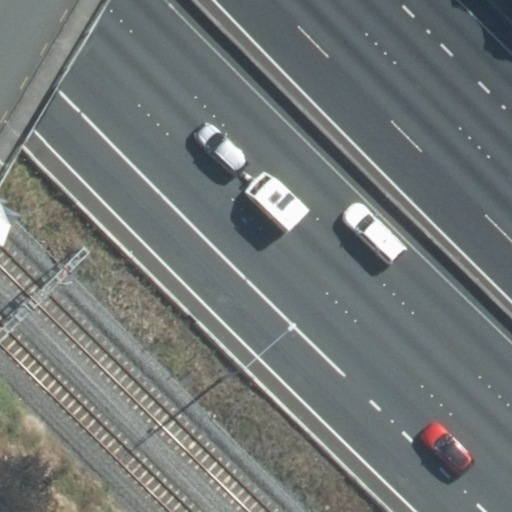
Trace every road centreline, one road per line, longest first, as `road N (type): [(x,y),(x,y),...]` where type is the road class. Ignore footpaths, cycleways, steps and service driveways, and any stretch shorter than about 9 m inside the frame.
road 1 (motorway): [(511,405),(108,0)]
road 2 (motorway): [(288,0),(511,226)]
